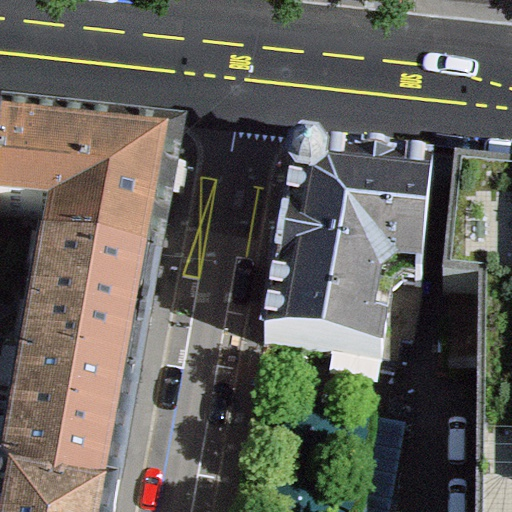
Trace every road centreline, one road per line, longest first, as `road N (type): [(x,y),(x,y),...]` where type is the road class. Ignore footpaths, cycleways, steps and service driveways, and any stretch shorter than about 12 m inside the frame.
road 1 (residential): [(173,511),(248,73)]
road 2 (secondary): [(248,73),(511,104)]
road 3 (secondary): [(0,50),(248,73)]
